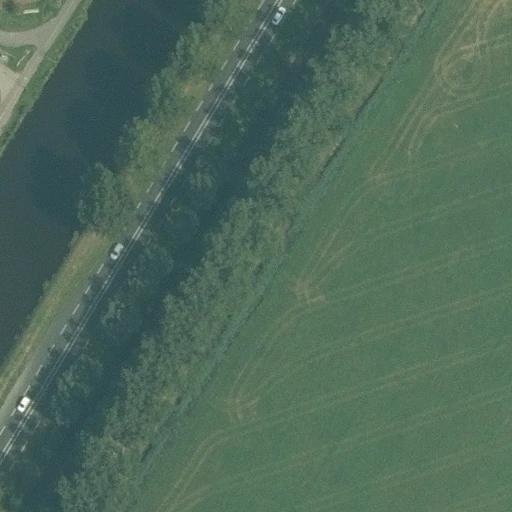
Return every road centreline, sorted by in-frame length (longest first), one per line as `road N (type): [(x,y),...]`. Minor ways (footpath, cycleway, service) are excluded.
road 1 (unclassified): [(66,511),(384,0)]
road 2 (primary): [(0,459),(282,0)]
